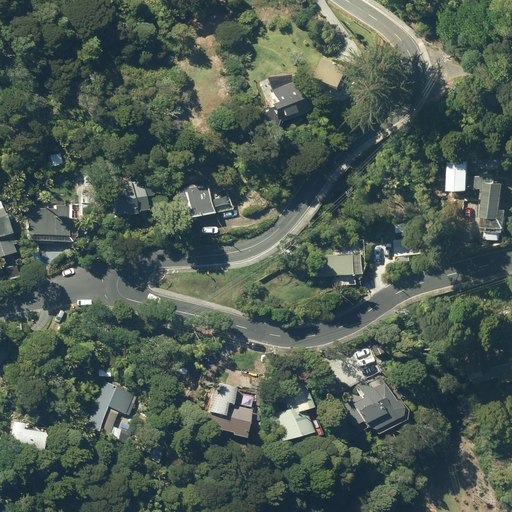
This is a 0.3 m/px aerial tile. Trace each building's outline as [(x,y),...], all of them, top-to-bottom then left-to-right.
[(317,82),(343,91),(352,66),(326,57),(317,82)] [(270,105),(275,120),(302,111),(292,83),(272,90),(276,103),(270,105)] [(314,88),(317,101),(325,100),(323,86),(314,88)] [(256,134),(269,139),(277,121),(264,115),(256,134)] [(484,230),(507,231),(508,217),(508,206),(504,206),(505,183),(496,182),(496,175),(471,177),(470,161),(448,162),(451,190),(483,189),(483,199),(486,199),(484,230)] [(130,183),(130,180),(108,182),(112,215),(125,214),(125,216),(135,215),(135,213),(147,211),(146,208),(154,207),(152,189),(148,189),(147,181),(130,183)] [(174,191),(180,221),(229,210),(225,192),(209,195),(207,184),(174,191)] [(26,208),(25,235),(67,236),(69,206),(55,205),(55,209),(26,208)] [(463,222),(476,223),(476,205),(464,205),(463,222)] [(0,257),(12,254),(6,235),(9,235),(0,207),(0,257)] [(398,256),(426,253),(424,236),(396,239),(398,256)] [(23,250),(27,269),(40,267),(37,247),(23,250)] [(315,256),(316,277),(337,276),(351,276),(350,255),(315,256)] [(473,351),(481,381),(511,372),(511,340),(495,345),(493,338),(483,340),(485,347),(473,351)] [(261,376),(239,370),(235,385),(257,391),(261,376)] [(83,428),(107,438),(117,413),(127,416),(136,394),(103,381),(83,428)] [(270,414),(278,443),(310,435),(303,412),(311,410),(303,383),(279,390),(285,410),(270,414)] [(231,436),(245,439),(252,410),(230,405),(233,389),(212,384),(203,427),(232,434),(231,436)] [(364,429),(373,432),(400,418),(383,384),(372,390),(361,386),(357,389),(361,395),(359,398),(348,394),(347,402),(341,405),(347,416),(346,417),(351,427),(359,423),(361,426),(362,426),(364,429)] [(6,451),(37,457),(38,452),(40,453),(43,436),(20,432),(22,425),(12,423),(6,451)] [(151,442),(143,457),(156,463),(164,448),(151,442)]
